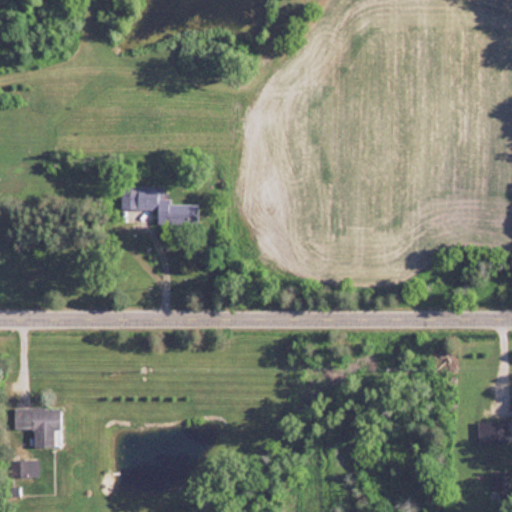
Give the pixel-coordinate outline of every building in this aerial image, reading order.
[(120,208),(156,208),(156,222),(197,222),(197,203),(170,203),(170,197),(161,197),(161,185),(120,185),(120,208)] [(14,407),(14,429),(34,428),(34,445),(58,445),(57,407),(14,407)] [(507,421),(477,421),(477,443),(507,443),(507,421)] [(10,476),(30,476),(30,459),(10,459),(10,476)] [(490,471),(490,492),(508,492),(508,471),(490,471)]
